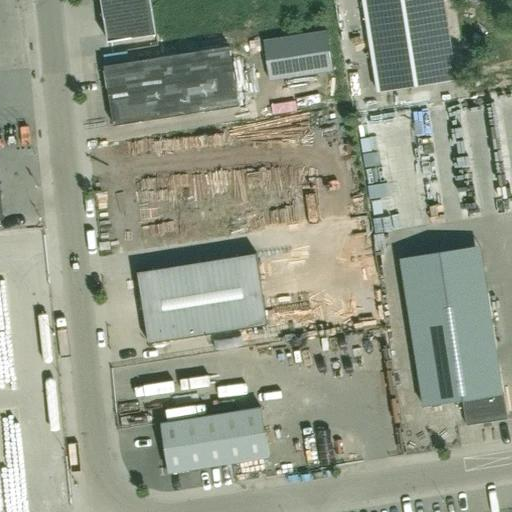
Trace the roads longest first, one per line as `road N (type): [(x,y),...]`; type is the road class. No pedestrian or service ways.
road 1 (unclassified): [(50,0),(92,453),(122,503),(161,511)]
road 2 (unclassified): [(185,511),(511,461)]
